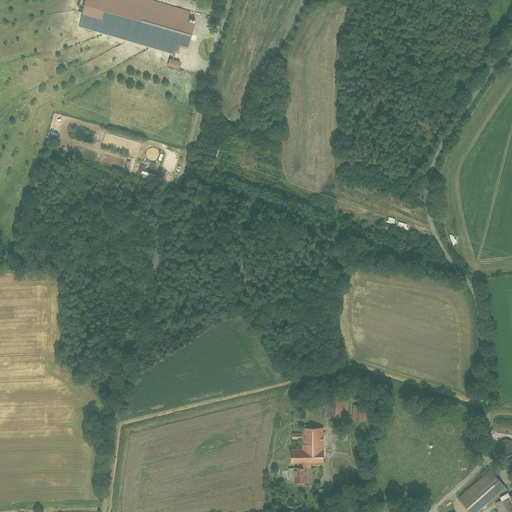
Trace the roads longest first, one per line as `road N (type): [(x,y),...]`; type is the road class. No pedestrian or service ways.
road 1 (residential): [(511,41),(443,141),(427,190),(437,238),(477,300),(489,423),(478,468),(430,511)]
road 2 (track): [(104,511),(119,402),(230,0)]
